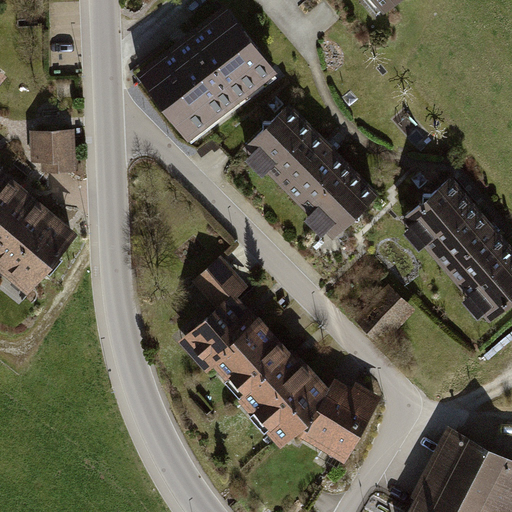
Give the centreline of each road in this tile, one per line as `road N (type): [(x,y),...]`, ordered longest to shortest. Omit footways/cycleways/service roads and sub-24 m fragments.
road 1 (residential): [(348,511),(397,442),(406,408),(394,380),(163,146),(141,130),(109,124)]
road 2 (residential): [(205,511),(164,445),(131,358),(114,243),(109,124)]
road 3 (unknown): [(288,93),(200,184)]
road 4 (residential): [(109,124),(105,0)]
